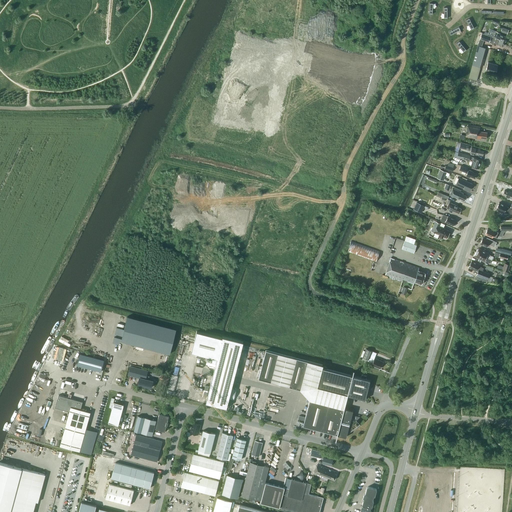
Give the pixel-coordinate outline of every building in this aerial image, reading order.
[(469,18),(466,20),(471,30),(474,28),(469,18)] [(443,34),(448,30),(444,26),(440,29),(443,34)] [(459,27),(449,32),(451,35),(461,30),(459,27)] [(504,42),(505,41),(506,42),(507,37),(500,34),(500,33),(496,32),(497,31),(490,29),(488,35),(491,36),(491,37),(504,42)] [(489,43),(491,37),(482,33),(479,40),(489,43)] [(496,45),(502,47),(504,42),(491,37),(489,43),(492,45),(495,46),(496,45)] [(459,41),(456,43),(464,52),(466,50),(459,41)] [(472,65),(480,67),(481,61),(483,56),(475,54),(472,65)] [(485,72),(495,74),(497,65),(488,62),(485,72)] [(476,81),(480,67),(472,65),(469,78),(476,81)] [(480,138),(486,139),(487,132),(479,131),(480,127),(468,125),(466,137),(476,139),(476,138),(480,139),(480,138)] [(471,147),(472,146),(460,143),(459,148),(470,151),(470,153),(477,155),(477,154),(483,155),(483,151),(480,150),(480,149),(471,147)] [(481,160),(474,158),(474,157),(458,152),(457,158),(460,159),(461,158),(472,162),(471,166),(479,169),(481,160)] [(459,170),(467,173),(466,176),(470,178),(470,177),(475,179),(477,174),(473,173),(473,172),(469,170),(468,171),(467,170),(467,169),(461,166),(459,170)] [(447,172),(440,169),(437,178),(443,181),(447,172)] [(456,185),(469,191),(472,184),(459,178),(456,185)] [(460,198),(464,200),(466,196),(463,194),(463,193),(453,189),(450,195),(459,199),(460,198)] [(511,192),(508,191),(508,192),(504,190),(503,194),(508,197),(507,197),(511,199),(511,192)] [(424,205),(417,202),(413,209),(421,213),(424,205)] [(454,211),(459,213),(461,209),(457,207),(458,206),(449,202),(447,208),(454,212),(454,211)] [(511,214),(511,213),(511,209),(510,209),(506,207),(507,206),(499,203),(496,209),(504,213),(504,212),(507,214),(511,214)] [(445,222),(453,225),(455,220),(443,214),(440,221),(445,223),(445,222)] [(443,236),(447,238),(450,232),(439,226),(440,224),(435,222),(431,231),(439,235),(438,236),(442,238),(443,236)] [(499,234),(501,235),(503,231),(506,233),(507,230),(511,230),(511,225),(511,226),(511,227),(501,226),(501,230),(499,234)] [(496,231),(496,233),(488,229),(485,234),(492,238),(493,236),(497,238),(499,233),(496,231)] [(407,236),(405,241),(402,249),(414,253),(417,245),(414,244),(416,239),(407,236)] [(496,242),(487,238),(486,239),(483,238),(480,244),(487,247),(488,244),(494,247),(496,242)] [(347,251),(376,262),(380,251),(351,241),(347,251)] [(492,260),(493,257),(488,254),(489,253),(479,248),(478,249),(477,249),(476,252),(492,260)] [(490,263),(492,260),(476,252),(475,255),(475,256),(475,257),(485,261),(490,263)] [(414,282),(422,284),(425,273),(418,271),(419,268),(391,258),(385,275),(407,283),(408,281),(414,283),(414,282)] [(476,275),(488,279),(490,274),(482,271),(484,268),(481,267),(479,266),(479,265),(472,261),(468,267),(476,271),(476,270),(478,271),(476,275)] [(511,265),(504,263),(502,270),(509,272),(511,265)] [(116,327),(113,339),(120,341),(121,341),(170,354),(176,329),(127,316),(124,329),(116,327)] [(197,333),(192,353),(213,358),(212,361),(217,362),(216,367),(207,403),(227,408),(229,400),(229,399),(232,388),(238,364),(241,353),(243,343),(223,338),(223,339),(197,333)] [(368,360),(371,354),(372,351),(366,349),(365,351),(363,357),(368,360)] [(303,426),(346,437),(347,434),(349,433),(350,432),(353,430),(354,429),(356,428),(358,426),(359,425),(360,424),(352,415),(353,411),(350,410),(350,409),(344,407),(347,396),(351,397),(352,396),(365,399),(370,380),(365,379),(366,376),(361,375),(361,378),(326,369),(327,367),(323,366),(323,365),(307,361),(266,350),(259,379),(301,390),(309,400),(305,417),(304,421),(303,426)] [(241,352),(239,363),(249,365),(249,363),(254,364),(256,355),(241,352)] [(80,354),(77,365),(101,372),(104,360),(80,354)] [(372,365),(380,369),(383,362),(374,358),(372,365)] [(137,384),(151,388),(153,381),(148,380),(149,376),(146,376),(148,371),(130,367),(128,375),(139,378),(137,384)] [(172,375),(168,389),(174,391),(178,376),(172,375)] [(80,451),(84,436),(89,418),(90,412),(80,409),(82,402),(70,399),(71,396),(69,395),(68,398),(58,395),(55,408),(69,412),(60,446),(80,451)] [(123,405),(114,402),(108,423),(118,426),(123,405)] [(169,417),(159,414),(155,430),(165,432),(169,417)] [(145,417),(138,416),(134,431),(141,433),(145,417)] [(145,417),(141,433),(152,436),(156,420),(145,417)] [(203,431),(203,432),(199,431),(201,425),(193,423),(190,433),(198,435),(198,434),(202,435),(198,450),(199,451),(210,453),(210,454),(215,434),(203,431)] [(233,436),(223,433),(217,458),(226,460),(233,436)] [(162,442),(136,435),(131,455),(157,462),(162,442)] [(232,458),(241,460),(246,441),(237,438),(232,458)] [(259,457),(263,443),(255,441),(251,455),(254,456),(254,457),(256,457),(257,456),(259,457)] [(273,455),(279,457),(283,442),(277,441),(273,455)] [(312,449),(311,455),(320,458),(321,456),(323,457),(324,453),(312,449)] [(220,479),(224,462),(193,454),(189,471),(220,479)] [(288,454),(286,463),(293,465),(295,456),(288,454)] [(322,463),(331,466),(333,460),(323,457),(322,463)] [(33,511),(36,501),(38,502),(45,474),(0,462),(0,511),(33,511)] [(111,478),(150,488),(154,473),(115,462),(111,478)] [(241,496),(255,500),(264,466),(250,462),(241,496)] [(328,479),(329,478),(334,480),(336,474),(334,473),(335,472),(317,465),(314,474),(323,478),(324,477),(328,479)] [(185,472),(181,487),(215,496),(219,481),(185,472)] [(243,479),(226,475),(221,494),(238,499),(243,479)] [(284,488),(279,508),(296,511),(319,511),(323,497),(309,494),(311,484),(291,479),(289,489),(284,488)] [(279,508),(284,488),(265,483),(260,503),(279,508)] [(106,499),(130,505),(134,490),(109,484),(106,499)] [(370,511),(372,509),(371,508),(372,507),(374,501),(373,500),(374,497),(375,496),(377,490),(376,489),(368,487),(367,487),(365,493),(364,494),(363,497),(364,498),(362,505),(363,506),(363,507),(361,508),(360,511),(370,511)] [(217,498),(213,511),(229,511),(232,501),(217,498)] [(78,511),(94,511),(96,506),(82,502),(78,511)]
